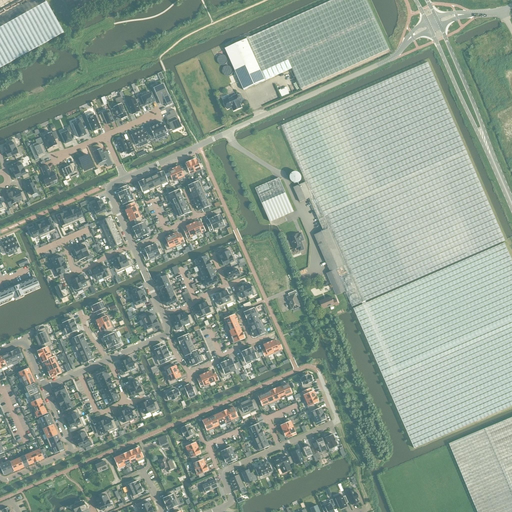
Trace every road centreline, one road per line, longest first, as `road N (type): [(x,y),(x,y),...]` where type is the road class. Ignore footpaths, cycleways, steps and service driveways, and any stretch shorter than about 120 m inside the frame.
road 1 (unclassified): [(394,55),(255,119)]
road 2 (residential): [(45,386),(68,451),(0,478)]
road 3 (tertiary): [(484,139),(440,25)]
road 4 (tertiary): [(431,29),(484,139)]
